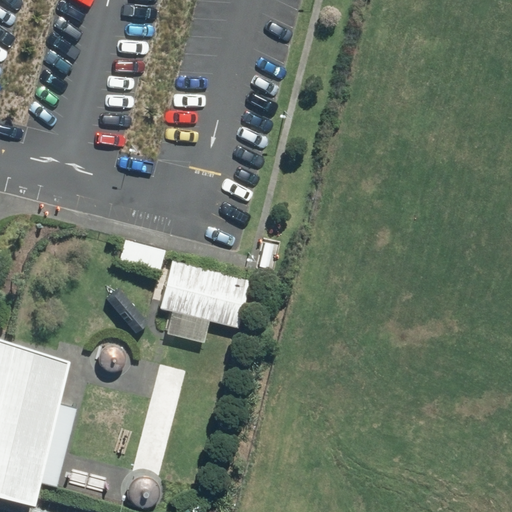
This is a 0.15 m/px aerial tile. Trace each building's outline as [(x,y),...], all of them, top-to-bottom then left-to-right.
[(161,251),(118,240),(112,261),(155,272),(161,251)] [(246,281),(165,262),(154,311),(235,330),(246,281)] [(0,452),(31,331),(0,323),(0,452)] [(106,373),(107,373),(110,373),(113,372),(115,371),(117,370),(119,368),(121,365),(122,363),(122,360),(123,358),(122,355),(122,352),(121,350),(119,348),(117,346),(115,344),(112,343),(110,343),(107,342),(104,343),(102,343),(99,345),(97,346),(95,348),(94,350),(93,353),(92,355),(92,358),(92,361),(93,363),(94,366),(96,368),(97,370),(100,371),(102,372),(105,373),(106,373)] [(154,498),(154,495),(154,492),(153,489),(152,487),(150,484),(147,482),(145,481),(142,480),(139,479),(136,479),(133,479),(131,480),(128,482),(126,483),(124,486),(122,488),(121,491),(120,494),(120,497),(121,500),(122,502),(123,505),(125,507),(127,509),(129,511),(131,511),(142,511),(144,511),(146,510),(149,508),(151,506),(152,504),(153,501),(154,498)]
